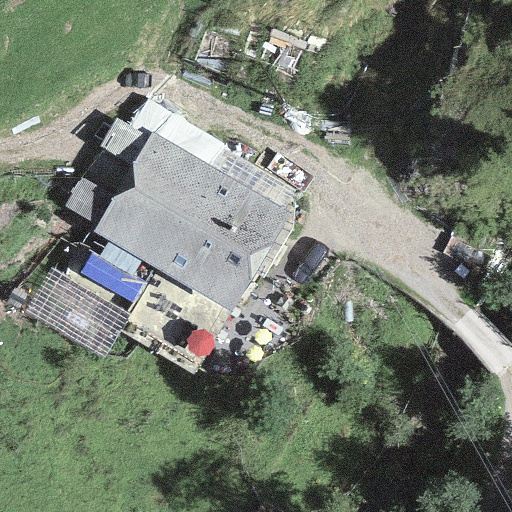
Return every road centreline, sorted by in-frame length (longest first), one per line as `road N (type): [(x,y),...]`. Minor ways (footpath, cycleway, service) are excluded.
road 1 (track): [(258,147),(465,315),(511,369)]
road 2 (track): [(258,147),(176,96),(151,90),(0,151)]
